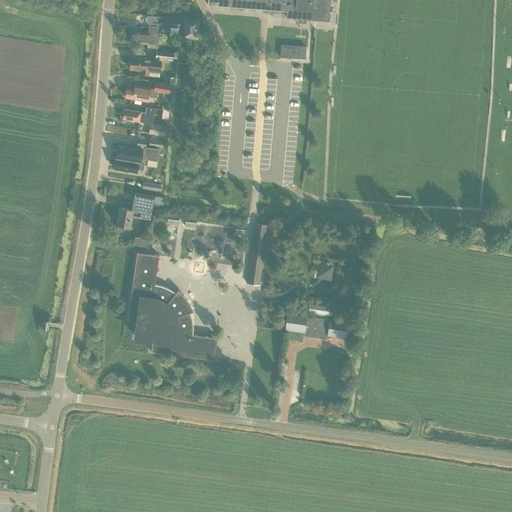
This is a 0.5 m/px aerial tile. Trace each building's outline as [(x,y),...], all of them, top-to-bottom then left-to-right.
[(208,0),(208,4),(287,10),(286,17),(328,20),(330,0),(208,0)] [(147,15),(146,23),(157,24),(157,15),(147,15)] [(178,37),(179,17),(160,16),(159,26),(174,27),(173,36),(178,37)] [(198,19),(185,18),(183,35),(197,37),(198,19)] [(147,43),(147,44),(147,46),(152,46),(152,44),(158,45),(159,33),(158,33),(158,25),(149,24),(148,32),(132,31),(131,42),(147,43)] [(281,45),(280,56),(305,58),(306,47),(281,45)] [(155,58),(172,60),(173,58),(177,58),(178,49),(169,48),(169,50),(156,48),(155,58)] [(129,66),(130,67),(129,69),(141,70),(141,74),(159,75),(161,59),(130,57),(130,63),(129,64),(129,66)] [(295,65),(286,64),(286,73),(295,73),(295,65)] [(134,85),(134,89),(127,88),(125,97),(141,100),(141,99),(148,100),(148,96),(157,98),(158,91),(171,94),(172,85),(155,82),(154,88),(134,85)] [(140,112),(124,109),(122,118),(139,121),(150,123),(153,123),(155,109),(146,107),(145,113),(140,112)] [(153,123),(150,123),(148,133),(164,136),(166,126),(153,123)] [(165,141),(149,139),(149,145),(164,147),(165,141)] [(141,158),(148,160),(157,161),(159,149),(145,146),(146,144),(137,143),(137,148),(118,145),(116,157),(140,162),(141,158)] [(116,157),(114,169),(137,173),(137,169),(143,170),(144,165),(147,165),(148,160),(141,158),(140,162),(116,157)] [(142,188),(161,191),(162,184),(143,181),(142,188)] [(132,209),(119,207),(116,224),(130,226),(132,216),(149,219),(153,196),(135,192),(132,209)] [(167,218),(166,226),(177,227),(178,220),(167,218)] [(184,228),(195,229),(196,222),(185,221),(184,228)] [(255,223),(247,283),(259,285),(267,225),(255,223)] [(245,237),(245,228),(234,228),(234,237),(245,237)] [(229,263),(230,231),(225,230),(224,239),(209,238),(208,262),(229,263)] [(136,252),(127,319),(137,321),(135,334),(136,334),(136,337),(139,338),(139,339),(152,341),(151,351),(214,360),(217,338),(192,334),(193,330),(192,322),(190,312),(193,311),(190,304),(188,301),(183,295),(177,290),(175,292),(169,288),(165,287),(162,286),(154,284),(159,255),(136,252)] [(349,322),(326,318),(327,315),(331,316),(332,307),(308,303),(307,312),(313,313),(313,316),(287,312),(284,329),(304,332),(303,335),(326,339),(327,335),(346,338),(349,322)]
